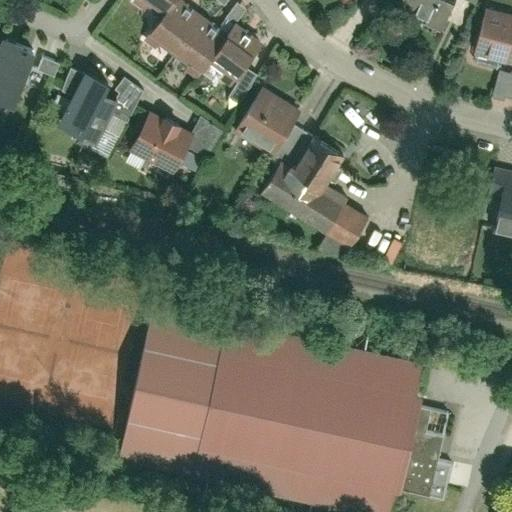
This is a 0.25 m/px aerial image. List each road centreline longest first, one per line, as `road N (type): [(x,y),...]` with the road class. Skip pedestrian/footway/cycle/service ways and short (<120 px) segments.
road 1 (residential): [(511,127),(446,111),(349,67),(300,37),(268,0)]
road 2 (residential): [(511,379),(489,405),(462,511)]
